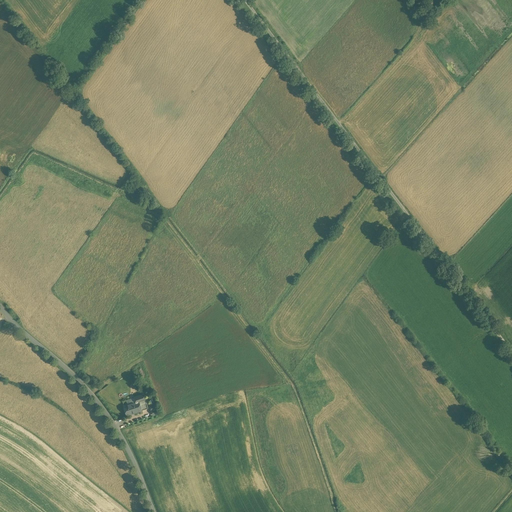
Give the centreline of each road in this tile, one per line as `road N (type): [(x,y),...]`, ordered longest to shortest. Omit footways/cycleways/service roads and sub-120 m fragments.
road 1 (unclassified): [(511,351),(242,0)]
road 2 (unclassified): [(155,511),(91,392),(0,305)]
